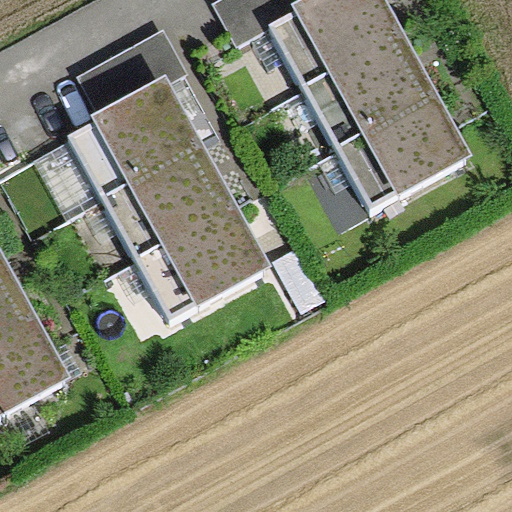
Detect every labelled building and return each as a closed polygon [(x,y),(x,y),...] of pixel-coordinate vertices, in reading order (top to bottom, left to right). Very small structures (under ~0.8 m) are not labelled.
[(272,32),(326,2),(324,0),(224,0),(212,7),(238,52),(272,32)] [(272,32),(374,220),(472,165),(450,124),(416,63),(391,18),(380,0),(329,0),(326,2),(272,32)] [(78,77),(105,125),(167,90),(193,75),(167,28),(78,77)] [(70,144),(171,325),(268,272),(248,235),(223,189),(189,129),(167,90),(105,125),(70,144)] [(0,422),(67,385),(46,347),(13,287),(0,264),(0,422)]
